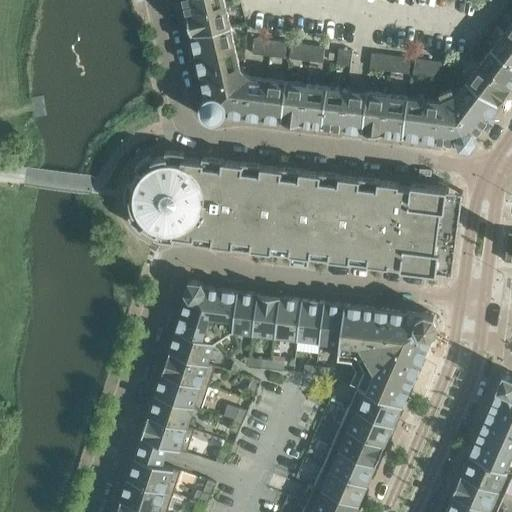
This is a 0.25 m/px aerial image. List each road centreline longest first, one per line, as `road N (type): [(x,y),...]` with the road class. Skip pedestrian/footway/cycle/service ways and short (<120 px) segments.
road 1 (residential): [(472,291),(173,265),(87,511)]
road 2 (residential): [(158,0),(183,120),(202,133),(497,168)]
road 3 (secondary): [(397,511),(469,345)]
road 4 (secondary): [(472,291),(497,168)]
